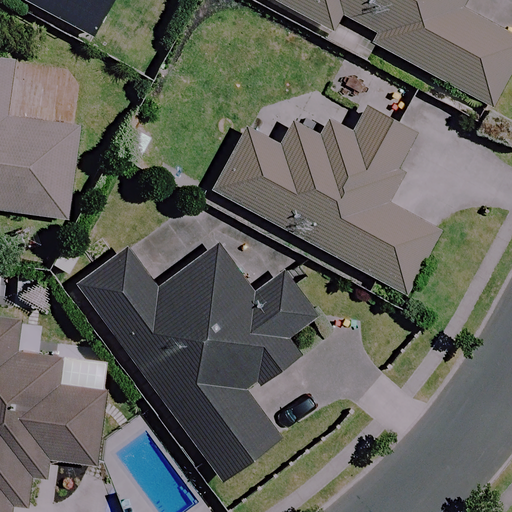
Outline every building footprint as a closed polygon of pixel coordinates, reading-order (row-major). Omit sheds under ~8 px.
[(0,0),(0,19),(56,50),(82,0),(0,0)] [(511,29),(511,0),(234,0),(234,1),(466,119),(511,29)] [(310,162),(279,148),(270,170),(237,152),(203,215),(395,319),(429,257),(376,228),(413,162),(353,129),(337,157),(317,147),(310,162)] [(0,235),(41,240),(53,139),(0,132),(0,235)] [(143,249),(88,293),(241,484),(294,442),(264,404),(312,365),(330,318),(302,287),(269,293),(233,248),(177,292),(143,249)] [(19,322),(0,319),(0,511),(12,511),(17,480),(45,483),(47,463),(95,469),(105,393),(57,387),(61,358),(15,352),(19,322)]
